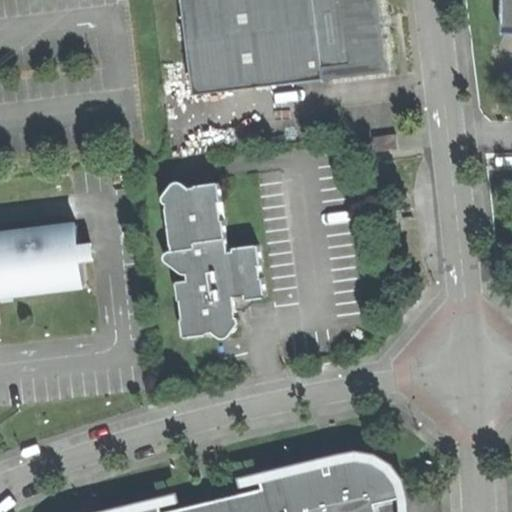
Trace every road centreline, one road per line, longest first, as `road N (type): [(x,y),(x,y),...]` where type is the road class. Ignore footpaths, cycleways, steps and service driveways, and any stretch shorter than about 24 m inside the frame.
road 1 (unclassified): [(470,366),(386,375),(191,418),(0,485)]
road 2 (unclassified): [(470,366),(439,0)]
road 3 (unclassified): [(475,511),(470,366)]
